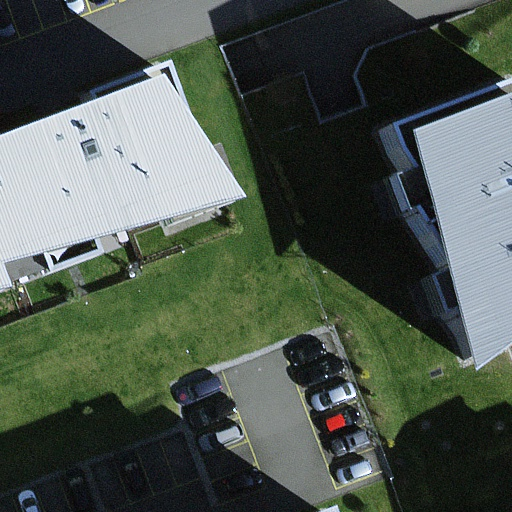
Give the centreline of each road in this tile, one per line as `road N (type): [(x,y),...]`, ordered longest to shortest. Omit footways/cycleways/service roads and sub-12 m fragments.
road 1 (residential): [(234,0),(0,87)]
road 2 (residential): [(155,511),(274,467)]
